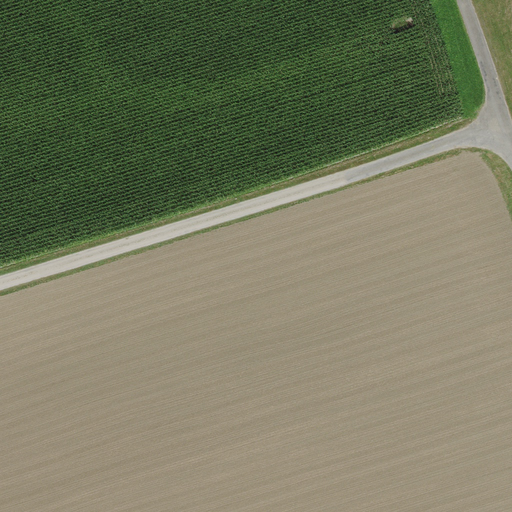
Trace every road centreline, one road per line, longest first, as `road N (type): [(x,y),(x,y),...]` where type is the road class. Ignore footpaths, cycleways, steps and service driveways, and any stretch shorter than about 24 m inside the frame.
road 1 (track): [(507,125),(0,280)]
road 2 (track): [(465,0),(511,138)]
